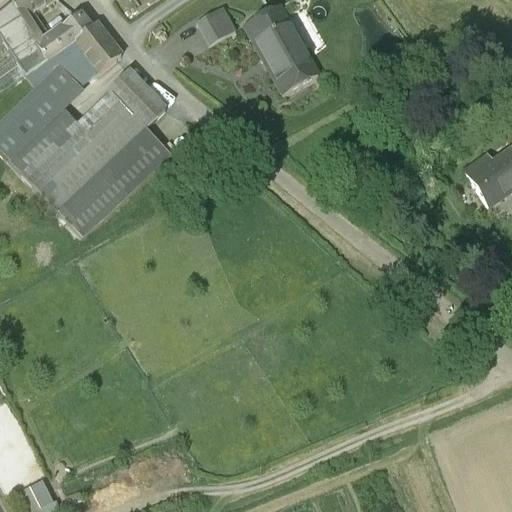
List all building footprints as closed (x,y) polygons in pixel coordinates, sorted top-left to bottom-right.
[(56,4),(54,0),(22,0),(20,2),(0,19),(0,46),(23,81),(24,82),(72,49),(89,34),(77,18),(73,21),(75,22),(60,33),(35,50),(19,25),(34,15),(56,4)] [(277,12),(243,31),(281,101),(316,81),(299,51),(302,50),(293,33),(290,35),(277,12)] [(221,14),(195,28),(208,51),(234,37),(221,14)] [(94,30),(89,34),(72,49),(97,81),(119,62),(94,30)] [(0,97),(23,81),(0,46),(0,97)] [(80,95),(97,81),(72,49),(24,82),(34,94),(0,127),(0,161),(7,168),(61,116),(63,118),(83,98),(80,95)] [(63,118),(61,116),(7,168),(80,244),(104,224),(169,162),(144,135),(163,116),(126,76),(106,95),(109,98),(75,130),(63,118)] [(486,162),(462,178),(486,212),(511,194),(511,152),(490,168),(486,162)] [(41,484),(16,495),(24,511),(58,511),(55,503),(51,505),(41,484)]
